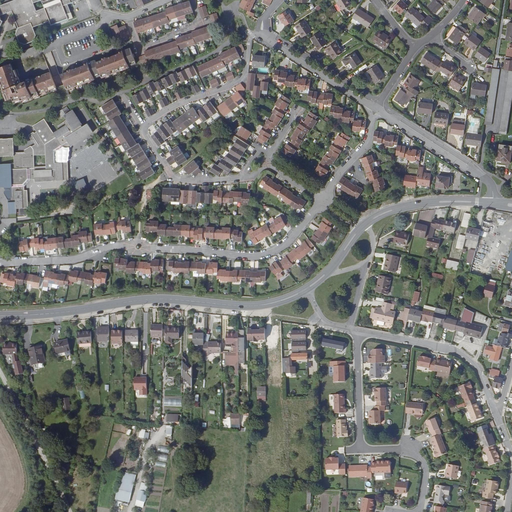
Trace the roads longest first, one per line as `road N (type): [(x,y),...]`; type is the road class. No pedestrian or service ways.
road 1 (unclassified): [(320,205),(289,241),(261,256),(135,246),(0,263)]
road 2 (secondary): [(0,315),(137,299),(262,305),(303,291)]
road 3 (residential): [(496,414),(479,369),(466,359),(355,332)]
road 4 (residential): [(140,128),(240,78),(256,30)]
road 5 (residential): [(494,203),(479,173),(376,108)]
road 6 (residential): [(263,164),(239,179),(184,180),(167,171),(140,128)]
road 7 (residential): [(376,108),(265,35)]
road 8 (secondary): [(365,222),(416,203),(494,203)]
